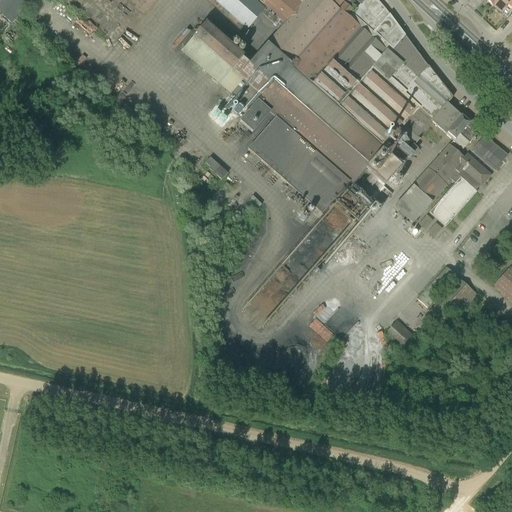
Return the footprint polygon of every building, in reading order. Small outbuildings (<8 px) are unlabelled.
[(0,0),(0,15),(10,24),(27,4),(22,0),(0,0)] [(352,184),(365,169),(371,174),(364,182),(371,188),(378,180),(384,186),(398,174),(399,175),(403,171),(400,167),(413,154),(416,157),(419,153),(412,147),(419,139),(418,138),(431,122),(463,150),(480,130),(470,121),(468,123),(461,116),(460,117),(446,104),(452,98),(428,67),(427,67),(389,15),(376,0),(258,0),(268,8),(262,15),(276,27),(278,24),(281,27),(249,64),(204,24),(182,50),(250,109),(239,121),(252,133),(270,113),(276,118),(247,150),(316,209),(312,214),(317,219),(321,214),(350,183),(352,184)] [(511,0),(500,0),(494,7),(500,12),(508,4),(511,7),(511,0)] [(88,36),(92,32),(86,26),(82,30),(88,36)] [(484,137),(472,151),(494,171),(507,156),(484,137)] [(477,190),(471,185),(474,181),(480,187),(489,176),(466,156),(464,159),(449,146),(394,208),(413,225),(454,179),(456,181),(430,211),(446,225),(452,218),(450,216),(454,212),(456,214),(477,190)] [(210,167),(208,169),(214,173),(213,174),(221,181),(227,174),(219,167),(220,166),(210,157),(205,163),(210,167)] [(416,224),(431,238),(440,229),(425,215),(416,224)] [(416,299),(428,310),(457,277),(445,267),(416,299)] [(493,286),(511,303),(511,269),(510,267),(493,286)] [(457,307),(462,312),(477,296),(459,278),(430,311),(448,327),(455,321),(450,315),(457,307)] [(314,315),(323,309),(320,305),(312,311),(314,315)] [(313,320),(308,326),(316,333),(318,331),(315,328),(319,325),(313,320)] [(384,334),(400,349),(413,336),(397,321),(384,334)]
